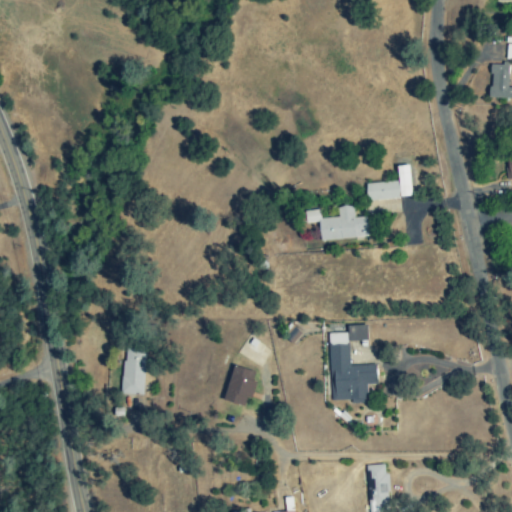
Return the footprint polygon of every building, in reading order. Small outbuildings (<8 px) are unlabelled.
[(511,100),(511,89),(507,89),(508,66),(489,66),(489,99),(511,100)] [(396,167),(396,183),(365,184),(365,201),(409,199),(408,167),(396,167)] [(386,213),(398,212),(398,200),(385,201),(386,213)] [(367,238),(365,218),(352,219),(351,207),(336,208),(337,218),(319,220),(318,211),(303,212),(304,224),(317,223),(319,242),(367,238)] [(328,334),(330,403),(365,402),(365,386),(376,386),(375,366),(348,366),(348,342),(366,342),(366,327),(346,327),(346,334),(328,334)] [(121,395),(142,396),(143,351),(123,350),(121,395)] [(254,372),(232,367),(223,403),(246,409),(253,382),(251,381),(254,372)] [(365,466),(367,507),(387,506),(385,466),(365,466)]
